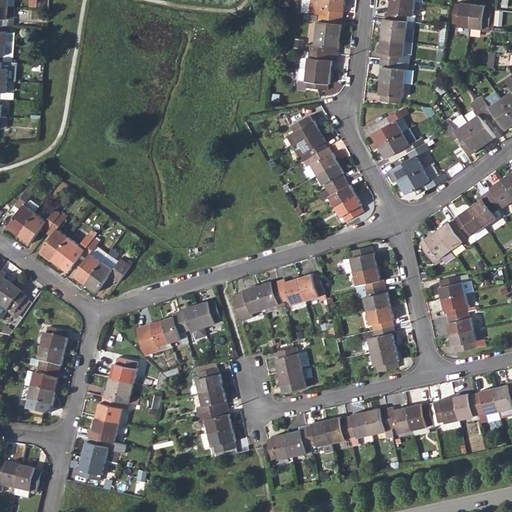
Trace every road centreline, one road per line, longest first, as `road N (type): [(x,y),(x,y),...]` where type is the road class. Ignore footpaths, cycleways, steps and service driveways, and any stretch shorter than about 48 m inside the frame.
road 1 (residential): [(95,315),(397,221)]
road 2 (residential): [(397,221),(350,132),(367,0)]
road 3 (residential): [(249,375),(256,404),(266,410),(435,377)]
road 4 (residential): [(435,377),(397,221)]
road 5 (residential): [(397,221),(511,152)]
road 6 (residential): [(95,315),(65,442)]
